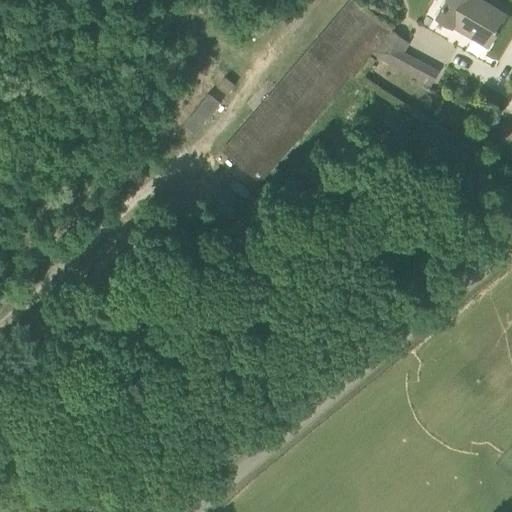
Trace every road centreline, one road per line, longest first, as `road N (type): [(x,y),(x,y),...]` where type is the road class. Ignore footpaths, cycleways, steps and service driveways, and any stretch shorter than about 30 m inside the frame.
road 1 (track): [(0,337),(244,87),(316,0)]
road 2 (unclassified): [(203,511),(511,258)]
